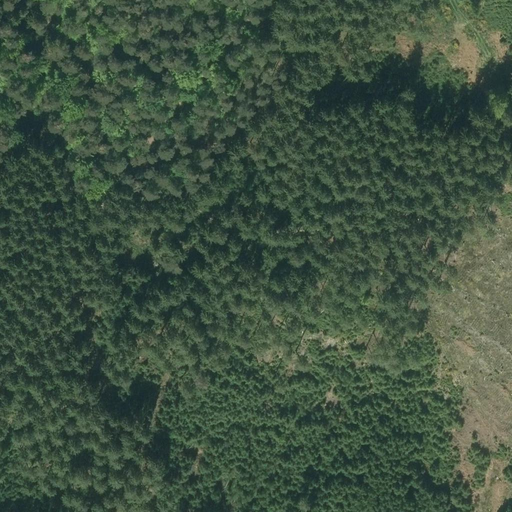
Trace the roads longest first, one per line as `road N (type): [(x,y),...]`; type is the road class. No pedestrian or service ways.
road 1 (track): [(0,218),(171,207),(248,229),(314,231),(378,217),(464,169)]
road 2 (track): [(0,206),(102,178),(133,158),(265,0)]
road 3 (track): [(511,498),(479,409),(401,277),(378,217)]
